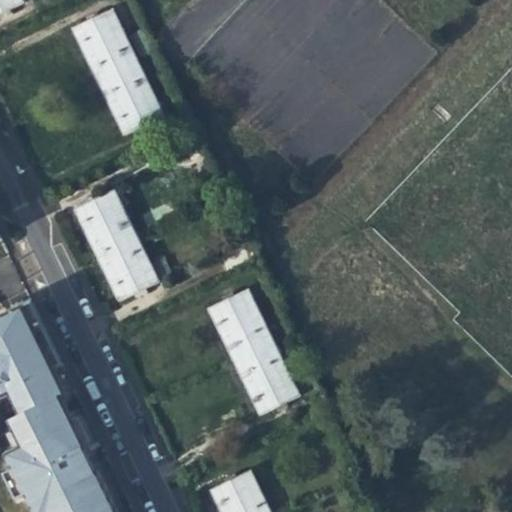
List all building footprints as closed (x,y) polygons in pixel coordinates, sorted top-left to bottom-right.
[(0,0),(0,13),(22,3),(20,0),(0,0)] [(87,57),(99,82),(139,64),(113,10),(74,30),(87,57)] [(139,57),(147,53),(136,30),(127,34),(139,57)] [(164,116),(139,64),(99,82),(113,111),(125,135),(164,116)] [(168,144),(174,157),(198,145),(192,133),(168,144)] [(86,231),(98,255),(135,237),(113,191),(76,210),(86,231)] [(158,283),(135,237),(98,255),(108,277),(120,301),(158,283)] [(221,256),(228,270),(252,259),(245,244),(221,256)] [(220,330),(235,362),(274,343),(248,290),(209,308),(220,330)] [(0,399),(9,395),(20,416),(61,397),(67,394),(55,369),(63,365),(32,303),(0,319),(0,399)] [(299,395),(274,343),(235,362),(249,389),(260,412),(299,395)] [(117,511),(69,414),(61,397),(20,416),(9,422),(21,447),(5,455),(12,470),(4,474),(16,499),(25,495),(32,511),(117,511)] [(221,509),(222,511),(269,511),(250,472),(212,490),(221,509)]
